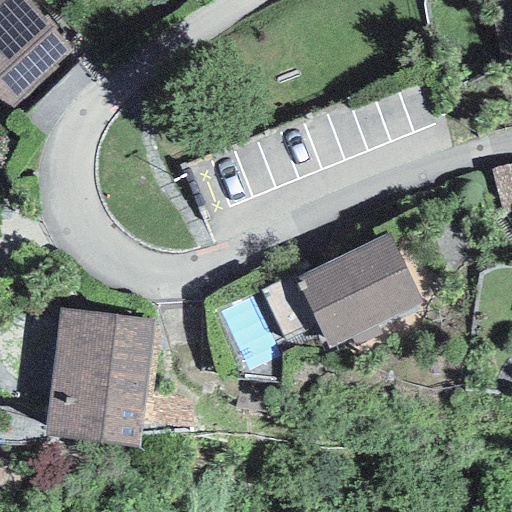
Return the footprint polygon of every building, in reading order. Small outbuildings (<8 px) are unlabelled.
[(74,51),(27,0),(0,0),(0,102),(7,111),(74,51)] [(511,64),(511,0),(489,0),(498,66),(511,64)] [(511,163),(488,168),(498,208),(511,205),(511,163)] [(388,234),(295,278),(328,349),(348,339),(352,347),(379,335),(375,325),(421,304),(388,234)] [(154,323),(57,309),(39,436),(136,449),(154,323)]
